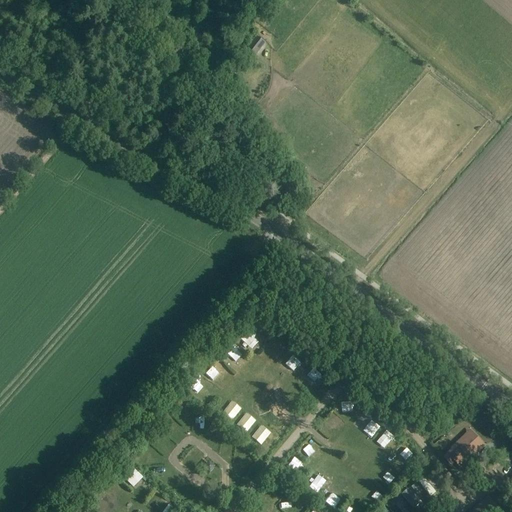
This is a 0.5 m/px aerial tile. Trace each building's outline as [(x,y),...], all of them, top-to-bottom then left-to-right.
[(254,32),(250,30),(250,29),(241,40),(245,43),(254,32)] [(254,56),(264,44),(256,38),(247,50),(254,56)] [(237,340),(246,347),(252,338),(243,332),(237,340)] [(269,339),(263,346),(272,354),(278,346),(269,339)] [(234,361),(238,351),(227,347),(223,357),(234,361)] [(283,357),(279,365),(287,369),(290,361),(283,357)] [(212,382),(217,372),(207,367),(202,377),(212,382)] [(195,383),(188,391),(199,400),(206,393),(195,383)] [(347,399),(341,406),(349,414),(356,406),(347,399)] [(190,415),(187,404),(176,406),(179,417),(190,415)] [(221,406),(213,414),(220,422),(229,414),(221,406)] [(277,412),(269,418),(276,426),(283,419),(277,412)] [(332,413),(327,417),(335,426),(340,422),(332,413)] [(475,456),(481,450),(470,439),(456,452),(454,450),(445,458),(451,465),(455,461),(461,468),(466,464),(470,467),(478,459),(475,456)] [(386,440),(383,446),(390,449),(393,443),(386,440)] [(309,456),(314,450),(306,444),(301,450),(309,456)] [(180,461),(183,455),(173,450),(170,456),(180,461)] [(131,457),(134,462),(141,457),(138,452),(131,457)] [(293,470),(297,461),(290,458),(285,467),(293,470)] [(395,458),(392,462),(402,470),(406,465),(395,458)] [(118,479),(128,489),(135,482),(125,472),(118,479)] [(313,488),(321,477),(314,472),(306,483),(313,488)] [(390,488),(396,480),(387,472),(380,480),(390,488)] [(375,483),(367,490),(376,500),(384,492),(375,483)] [(405,487),(400,492),(414,506),(419,502),(405,487)] [(423,493),(419,488),(414,492),(418,497),(423,493)] [(326,501),(330,494),(325,491),(321,498),(326,501)] [(333,493),(326,500),(330,504),(337,496),(333,493)] [(297,495),(293,504),(302,508),(306,499),(297,495)] [(192,496),(185,504),(192,511),(200,503),(192,496)] [(502,511),(489,498),(473,511),(502,511)] [(101,511),(102,511),(107,509),(100,499),(95,502),(101,511)] [(395,511),(397,511),(405,503),(400,500),(398,503),(391,499),(386,505),(395,511)]
